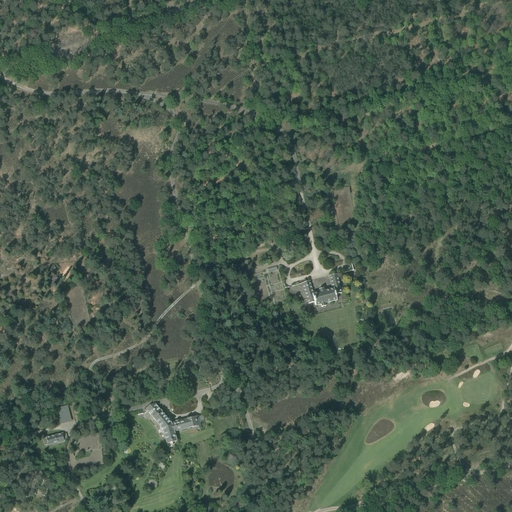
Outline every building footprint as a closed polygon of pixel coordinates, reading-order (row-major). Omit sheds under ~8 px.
[(273,239),(275,247),(282,245),(281,238),(273,239)] [(329,276),(332,288),(332,289),(324,291),(323,288),(319,289),(319,292),(314,293),(310,281),(301,283),(306,300),(307,300),(309,304),(314,302),(315,306),(321,305),(322,307),(326,306),(325,303),(337,300),(336,295),(342,293),(337,274),(338,274),(329,276)] [(176,431),(174,422),(170,423),(166,417),(155,404),(150,405),(146,409),(149,412),(161,427),(161,428),(160,429),(161,429),(161,430),(161,431),(162,431),(162,432),(163,432),(164,432),(168,446),(173,444),(173,442),(176,441),(174,432),(176,431)] [(60,422),(60,423),(71,420),(70,419),(67,406),(56,409),(60,422)] [(176,431),(196,426),(196,423),(199,422),(201,422),(200,420),(204,419),(203,415),(199,416),(174,422),(176,431)] [(64,440),(63,439),(62,434),(46,438),(46,439),(43,440),(44,445),(47,444),(48,445),(64,440)] [(76,470),(73,454),(67,455),(71,471),(76,470)]
